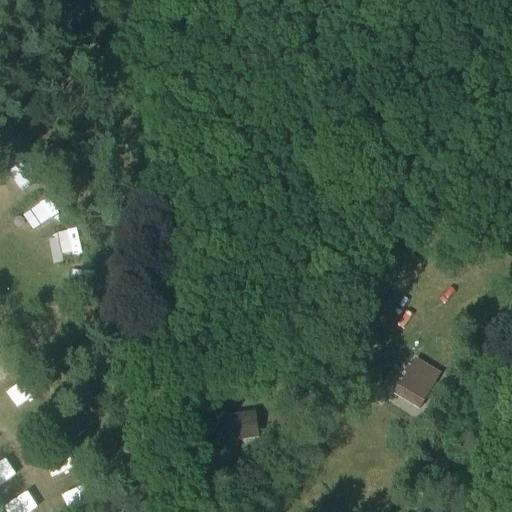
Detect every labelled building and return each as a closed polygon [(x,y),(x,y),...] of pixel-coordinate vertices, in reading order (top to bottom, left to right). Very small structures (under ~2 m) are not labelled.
[(420,410),(440,374),(415,360),(395,395),(420,410)] [(27,378),(11,390),(22,405),(34,396),(38,393),(34,388),(27,378)] [(255,412),(220,418),(224,444),(260,437),(255,412)] [(44,416),(30,423),(38,440),(52,433),(56,431),(48,414),(44,416)] [(62,453),(48,460),(57,477),(70,470),(75,467),(66,451),(62,453)] [(0,465),(0,486),(10,480),(0,465)] [(79,488),(67,494),(75,511),(88,504),(93,502),(84,485),(79,488)] [(30,511),(21,497),(4,509),(6,511),(30,511)]
